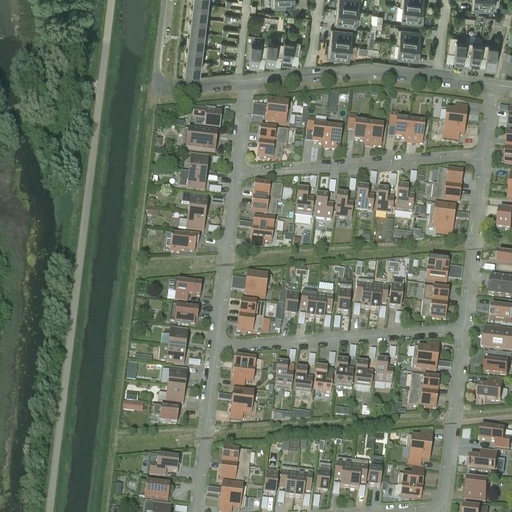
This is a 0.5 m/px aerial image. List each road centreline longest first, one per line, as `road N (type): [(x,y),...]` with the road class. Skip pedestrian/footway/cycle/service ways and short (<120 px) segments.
road 1 (residential): [(483,157),(234,174)]
road 2 (residential): [(215,344),(462,331)]
road 3 (residential): [(490,87),(372,69),(245,82)]
road 4 (residential): [(462,331),(442,508)]
road 5 (residential): [(483,157),(462,331)]
road 6 (residential): [(245,82),(158,86),(164,0)]
road 7 (residential): [(234,174),(215,344)]
road 8 (residential): [(215,344),(198,511)]
